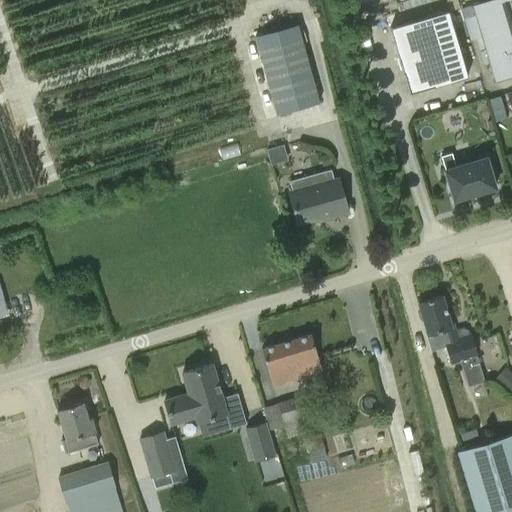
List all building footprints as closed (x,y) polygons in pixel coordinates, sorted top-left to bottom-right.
[(511,0),(484,0),(470,4),(481,40),(511,30),(511,0)] [(448,10),(390,27),(409,93),(467,76),(448,10)] [(276,114),(318,102),(296,24),(254,36),(276,114)] [(511,30),(481,40),(493,81),(511,75),(511,30)] [(275,163),(290,158),(286,142),(270,147),(275,163)] [(331,164),(328,153),(320,155),(323,166),(331,164)] [(452,153),(441,156),(453,200),(495,187),(486,157),(456,166),(452,153)] [(289,192),(293,206),(298,224),(328,215),(328,218),(347,213),(337,179),(333,180),(331,170),(289,181),(292,191),(289,192)] [(442,295),(418,302),(427,335),(432,350),(446,346),(451,365),(460,362),(467,386),(484,381),(470,334),(469,334),(468,329),(463,326),(454,329),(453,324),(451,325),(442,295)] [(293,339),(261,348),(272,384),(304,374),(321,369),(317,355),(311,334),(293,339)] [(222,397),(211,364),(182,372),(188,392),(163,400),(172,423),(194,417),(196,421),(225,412),(230,427),(246,422),(236,393),(222,397)] [(510,393),(511,390),(511,372),(506,367),(495,378),(510,393)] [(57,409),(66,439),(61,440),(65,453),(98,443),(94,432),(95,431),(91,417),(87,418),(82,401),(57,409)] [(275,455),(266,425),(246,431),(256,461),(275,455)] [(162,431),(139,438),(150,476),(170,471),(163,448),(167,446),(162,431)] [(320,431),(306,436),(314,458),(328,453),(320,431)] [(511,511),(511,440),(510,435),(460,450),(478,511),(511,511)] [(122,511),(108,460),(57,476),(68,511),(122,511)] [(177,511),(175,500),(162,503),(164,511),(177,511)]
